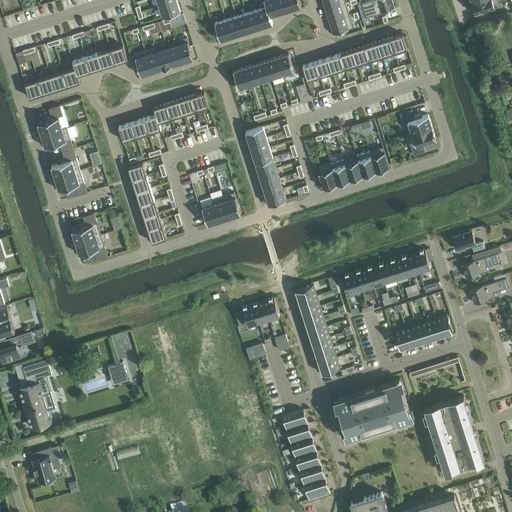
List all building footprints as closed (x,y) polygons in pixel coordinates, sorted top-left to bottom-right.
[(176,0),(159,5),(163,16),(180,10),(176,0)] [(280,12),(276,0),(264,0),(266,5),(270,15),(280,12)] [(276,0),(280,12),(290,9),(287,0),(276,0)] [(287,0),(290,9),(301,5),(299,0),(287,0)] [(358,4),(360,10),(361,15),(362,17),(366,15),(366,16),(369,15),(392,8),(394,7),(392,0),(369,0),(361,3),(358,4)] [(492,0),(473,0),(472,0),(476,12),(494,6),(492,0)] [(349,14),(345,1),(325,8),(329,20),(349,14)] [(266,5),(256,9),(262,26),(273,23),(270,15),(266,5)] [(262,26),(256,9),(246,12),(251,29),(262,26)] [(251,29),(246,12),(236,15),(241,33),(251,29)] [(353,27),(349,14),(329,20),(333,33),(353,27)] [(225,18),(231,36),(241,33),(236,15),(225,18)] [(220,39),(231,36),(225,18),(215,22),(220,39)] [(491,25),(483,27),(486,37),(493,36),(493,34),(491,25)] [(403,33),(390,37),(394,51),(407,47),(403,33)] [(390,37),(377,41),(382,55),(394,51),(390,37)] [(188,40),(177,44),(183,61),(193,58),(188,40)] [(382,55),(377,41),(365,45),(370,59),(382,55)] [(110,48),(115,62),(127,58),(123,44),(110,48)] [(183,61),(177,44),(167,47),(172,65),(183,61)] [(155,45),(145,49),(152,71),(162,68),(156,50),(157,50),(155,45)] [(365,45),(352,49),(357,63),(370,59),(365,45)] [(172,65),(167,47),(157,50),(156,50),(162,68),(172,65)] [(110,48),(98,52),(102,66),(115,62),(110,48)] [(152,71),(145,49),(134,52),(141,74),(152,71)] [(357,63),(352,49),(340,53),(345,67),(357,63)] [(102,66),(98,52),(85,56),(90,70),(102,66)] [(283,73),(282,74),(283,76),(295,72),(288,52),(277,56),(283,73)] [(340,53),(328,57),(332,71),(345,67),(340,53)] [(72,60),(74,66),(75,66),(77,74),(78,74),(90,70),(85,56),(72,60)] [(266,59),(272,77),(282,74),(283,73),(277,56),(266,59)] [(328,57),(315,61),(320,75),(332,71),(328,57)] [(255,63),(261,80),(272,77),(266,59),(255,63)] [(307,79),(320,75),(315,61),(302,65),(307,79)] [(250,84),(261,80),(255,63),(244,66),(250,84)] [(74,66),(63,70),(67,85),(80,81),(78,74),(77,74),(75,66),(74,66)] [(251,86),(250,84),(244,66),(233,70),(239,90),(251,86)] [(63,70),(50,74),(55,89),(67,85),(63,70)] [(55,89),(50,74),(38,78),(42,93),(55,89)] [(29,97),(42,93),(38,78),(25,82),(29,97)] [(191,95),(196,109),(209,105),(204,91),(191,95)] [(183,113),(196,109),(191,95),(179,99),(183,113)] [(183,113),(179,99),(166,103),(171,117),(183,113)] [(158,121),(159,121),(171,117),(166,103),(154,107),(156,113),(158,121)] [(38,122),(41,134),(62,128),(62,127),(58,116),(63,115),(59,104),(49,108),(51,115),(44,117),(45,120),(38,122)] [(411,109),(400,112),(407,134),(432,126),(428,114),(425,115),(420,116),(419,113),(413,115),(412,111),(411,109)] [(161,128),(159,121),(158,121),(156,113),(143,117),(148,132),(161,128)] [(136,136),(148,132),(143,117),(131,121),(136,136)] [(369,119),(360,122),(362,127),(371,125),(369,119)] [(136,136),(131,121),(119,125),(123,140),(136,136)] [(362,127),(360,122),(352,124),(354,130),(362,127)] [(263,125),(245,131),(249,141),(266,136),(263,125)] [(60,145),(62,151),(73,148),(66,126),(62,127),(62,128),(41,134),(45,146),(53,144),(54,146),(54,147),(60,145)] [(436,138),(432,126),(407,134),(414,155),(425,152),(423,145),(429,143),(428,140),(436,138)] [(266,136),(249,141),(252,152),(270,146),(266,136)] [(270,146),(252,152),(255,162),(273,157),(270,146)] [(383,146),(369,150),(376,170),(389,166),(383,146)] [(73,148),(62,151),(64,158),(58,160),(59,161),(59,163),(51,165),(55,177),(80,169),(73,148)] [(376,170),(369,150),(356,154),(363,174),(376,170)] [(356,154),(343,158),(350,179),(363,174),(356,154)] [(273,157),(255,162),(259,172),(276,167),(273,157)] [(350,179),(343,158),(330,163),(331,167),(332,167),(337,183),(350,179)] [(128,166),(132,179),(147,174),(143,162),(128,166)] [(276,167),(259,172),(262,183),(279,177),(276,167)] [(332,167),(331,167),(319,171),(323,187),(337,183),(332,167)] [(80,169),(55,177),(59,189),(67,187),(67,189),(68,189),(74,188),(76,195),(87,191),(80,169)] [(147,174),(132,179),(136,191),(151,187),(147,174)] [(181,180),(187,196),(189,195),(188,191),(194,188),(190,177),(181,180)] [(279,177),(262,183),(265,193),(283,188),(279,177)] [(151,187),(136,191),(140,204),(155,199),(151,187)] [(283,188),(265,193),(266,197),(269,203),(269,204),(279,200),(286,198),(283,188)] [(223,195),(230,217),(241,213),(234,191),(223,195)] [(219,220),(230,217),(223,195),(211,198),(213,203),(219,220)] [(159,212),(155,199),(140,204),(144,216),(159,212)] [(219,220),(213,203),(202,206),(207,224),(219,220)] [(72,230),(75,242),(101,234),(94,212),(83,216),(85,222),(79,224),(79,225),(80,227),(72,230)] [(144,216),(148,229),(163,224),(159,212),(144,216)] [(111,217),(115,228),(123,226),(119,214),(111,217)] [(163,224),(148,229),(152,241),(167,237),(163,224)] [(475,242),(472,230),(453,235),(457,249),(471,245),(473,250),(484,247),(482,240),(475,242)] [(101,234),(75,242),(79,254),(87,251),(88,253),(88,254),(94,252),(97,259),(108,256),(101,234)] [(498,252),(502,251),(500,245),(484,250),(486,255),(462,263),(466,277),(480,273),(480,272),(488,270),(486,266),(501,261),(498,252)] [(413,252),(419,270),(431,266),(425,248),(413,252)] [(413,252),(401,256),(407,274),(419,270),(413,252)] [(396,277),(407,274),(401,256),(390,259),(396,277)] [(390,259),(379,263),(384,281),(396,277),(390,259)] [(373,285),(384,281),(379,263),(367,267),(373,285)] [(361,288),(373,285),(367,267),(356,270),(361,288)] [(349,292),(361,288),(356,270),(344,274),(349,292)] [(495,281),(470,289),(474,302),(488,298),(496,296),(494,292),(510,287),(507,277),(506,278),(505,274),(494,277),(495,281)] [(1,287),(9,285),(7,277),(0,279),(0,302),(5,301),(1,287)] [(426,291),(441,286),(439,281),(424,285),(426,291)] [(299,300),(317,294),(313,284),(295,289),(299,300)] [(299,300),(302,310),(320,305),(317,294),(299,300)] [(274,296),(263,300),(269,318),(280,314),(274,296)] [(263,300),(252,303),(258,321),(269,318),(263,300)] [(13,302),(8,304),(13,318),(18,317),(13,302)] [(258,321),(252,303),(242,306),(243,310),(235,313),(240,328),(248,326),(248,325),(258,321)] [(15,330),(7,305),(0,307),(0,334),(1,336),(6,335),(6,333),(15,330)] [(323,315),(320,305),(302,310),(305,321),(323,315)] [(447,313),(436,316),(442,335),(452,331),(447,313)] [(326,325),(327,325),(323,315),(305,321),(309,331),(326,325)] [(436,316),(426,320),(431,338),(442,335),(436,316)] [(421,341),(431,338),(426,320),(415,323),(416,324),(421,341)] [(415,323),(405,326),(405,328),(411,344),(421,341),(416,324),(415,323)] [(326,325),(309,331),(312,342),(330,336),(327,325),(326,325)] [(400,348),(411,344),(405,328),(405,326),(394,330),(400,348)] [(0,361),(1,361),(2,363),(27,355),(24,344),(34,341),(31,330),(5,339),(7,345),(0,347),(0,361)] [(279,335),(283,348),(290,346),(285,333),(279,335)] [(315,352),(333,346),(333,345),(330,336),(312,342),(315,351),(315,352)] [(255,357),(251,344),(246,346),(250,359),(255,357)] [(315,352),(318,362),(337,357),(337,356),(333,346),(315,352)] [(340,367),(337,357),(318,362),(322,373),(340,367)] [(32,426),(51,420),(47,409),(56,407),(55,405),(46,408),(42,394),(51,392),(47,379),(45,380),(44,375),(52,372),(47,358),(22,366),(27,380),(29,380),(30,385),(20,388),(32,426)] [(111,376),(126,371),(123,362),(108,366),(111,376)] [(396,423),(397,423),(410,419),(408,411),(409,410),(402,386),(400,387),(397,379),(338,398),(340,406),(338,406),(346,431),(348,430),(350,438),(373,430),(389,425),(388,422),(395,419),(396,423)] [(443,454),(439,455),(444,469),(451,467),(452,469),(476,461),(476,459),(483,456),(468,409),(466,410),(464,402),(466,402),(464,395),(424,407),(425,412),(427,411),(430,418),(428,419),(437,448),(441,447),(443,454)] [(282,415),(287,429),(308,423),(304,409),(304,408),(282,415)] [(312,436),(308,423),(287,429),(291,443),(312,436)] [(312,436),(291,443),(296,457),(317,450),(313,437),(312,436)] [(36,451),(38,457),(33,459),(35,468),(34,468),(35,473),(36,473),(39,481),(55,476),(51,460),(61,457),(58,445),(36,451)] [(296,457),(300,471),(321,464),(317,451),(317,450),(296,457)] [(300,471),(305,484),(326,478),(321,464),(300,471)] [(326,478),(305,484),(309,498),(330,492),(326,478)] [(70,481),(72,491),(79,489),(77,480),(70,481)] [(353,500),(351,501),(354,511),(459,511),(454,494),(406,509),(398,511),(388,511),(386,505),(382,491),(364,497),(364,498),(365,498),(367,505),(355,508),(353,501),(354,501),(353,500)] [(178,511),(186,510),(182,496),(168,500),(171,511),(178,511)]
